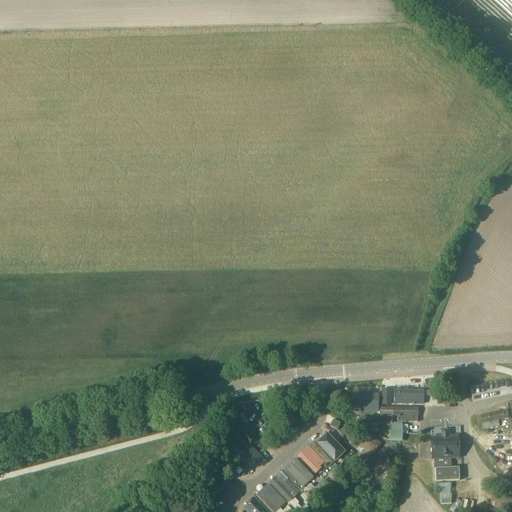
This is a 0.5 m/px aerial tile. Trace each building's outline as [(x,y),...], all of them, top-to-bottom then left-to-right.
[(391,391),(383,390),(382,404),(390,405),(391,391)] [(394,398),(402,398),(404,398),(404,404),(413,404),(413,405),(414,405),(414,404),(423,404),(423,391),(394,390),(394,398)] [(354,402),(354,413),(378,413),(378,402),(378,395),(354,395),(354,402)] [(425,407),(428,407),(445,407),(445,396),(425,395),(425,407)] [(380,409),(380,432),(389,432),(389,442),(402,442),(402,425),(392,425),(392,416),(398,416),(398,423),(405,423),(406,423),(418,423),(418,416),(418,409),(380,409)] [(480,417),(483,430),(500,426),(498,420),(509,418),(507,411),(480,417)] [(298,428),(290,419),(285,425),(294,433),(298,428)] [(333,420),(330,427),(337,430),(340,423),(333,420)] [(316,442),(335,461),(346,451),(327,431),(316,442)] [(457,435),(431,436),(432,460),(434,460),(434,469),(435,469),(435,482),(459,481),(459,468),(447,468),(447,459),(458,459),(457,435)] [(366,460),(380,442),(372,436),(358,454),(366,460)] [(314,473),(325,462),(307,444),(296,455),(314,473)] [(282,470),(300,489),(312,477),(294,458),(282,470)] [(226,476),(232,470),(223,462),(217,468),(226,476)] [(298,492),(278,472),(269,481),(289,501),(298,492)] [(273,511),(274,511),(286,502),(267,482),(255,494),(273,511)] [(450,503),(450,483),(438,483),(438,504),(450,503)] [(511,511),(511,494),(495,489),(489,510),(497,511),(511,511)] [(269,511),(255,497),(245,507),(249,511),(269,511)] [(298,505),(302,509),(305,511),(308,508),(308,506),(303,501),(298,505)]
